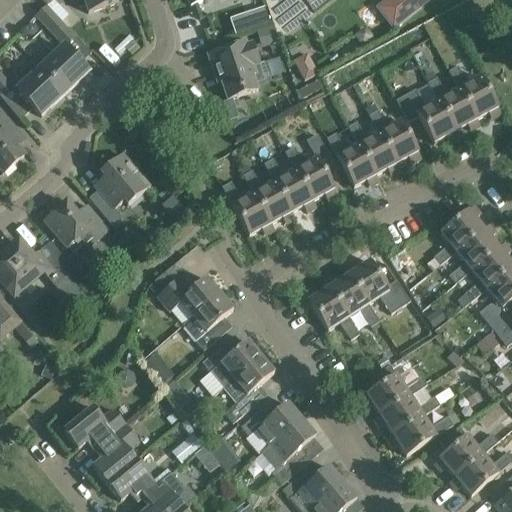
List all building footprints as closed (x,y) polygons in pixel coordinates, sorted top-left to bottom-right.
[(82,0),(88,15),(119,5),(116,0),(82,0)] [(390,0),(377,10),(393,30),(431,0),(390,0)] [(76,39),(67,29),(47,8),(35,19),(64,49),(64,50),(76,39)] [(270,25),(264,10),(230,21),(235,37),(270,25)] [(274,37),(272,28),(253,34),(256,43),(274,37)] [(271,80),(265,63),(260,64),(253,43),(247,45),(247,44),(208,57),(215,79),(219,77),(227,103),(259,92),(256,85),(271,80)] [(65,97),(88,75),(64,50),(64,49),(54,58),(46,51),(33,63),(65,97)] [(27,83),(17,93),(41,119),(65,97),(33,63),(32,62),(20,75),(27,83)] [(449,74),(449,75),(450,75),(476,123),(488,116),(491,121),(495,118),(496,120),(501,118),(480,79),(468,86),(458,69),(449,74)] [(0,96),(11,86),(0,74),(0,96)] [(476,123),(450,75),(449,75),(458,90),(446,97),(437,80),(428,85),(428,86),(455,134),(467,128),(470,132),(474,130),(475,132),(480,129),(476,123)] [(357,84),(352,87),(357,95),(362,93),(357,84)] [(455,134),(428,86),(437,102),(427,108),(418,91),(416,92),(396,103),(408,125),(418,119),(424,129),(434,146),(446,139),(449,144),(453,142),(454,143),(459,141),(455,134)] [(239,119),(233,101),(227,103),(227,102),(214,107),(215,108),(224,124),(239,119)] [(369,118),(379,136),(379,135),(396,167),(408,160),(411,165),(415,162),(416,164),(421,162),(412,144),(400,124),(388,131),(378,113),(369,118)] [(3,115),(0,118),(0,173),(3,177),(24,159),(16,149),(25,141),(3,115)] [(348,129),(358,147),(375,179),(375,178),(387,172),(390,177),(394,174),(395,176),(400,173),(396,167),(379,135),(379,136),(367,142),(357,124),(348,129)] [(358,147),(354,149),(346,154),(336,136),(327,141),(336,159),(354,190),(366,184),(369,188),(373,186),(374,188),(379,185),(375,178),(375,179),(358,147)] [(285,155),(295,173),(295,172),(313,204),(324,198),(327,202),(332,200),(333,201),(338,199),(319,165),(329,159),(317,137),(306,143),(316,161),(304,168),(294,150),(285,155)] [(100,213),(113,230),(121,223),(121,218),(115,211),(124,204),(128,208),(150,189),(122,157),(100,175),(104,180),(94,189),(109,206),(100,213)] [(264,166),(274,184),(291,216),(292,216),(303,209),(306,214),(311,211),(312,213),(316,211),(313,204),(295,172),(295,173),(283,179),(273,162),(264,166)] [(243,178),(253,196),(270,227),(271,227),(282,221),(285,225),(290,223),(291,225),(295,222),(292,216),(291,216),(274,184),(262,191),(252,173),(243,178)] [(270,227),(253,196),(241,203),(231,185),(222,190),(249,239),(261,232),(264,237),(269,234),(270,236),(274,234),(271,227),(270,227)] [(189,216),(185,211),(175,199),(166,208),(180,224),(189,216)] [(43,224),(56,239),(67,251),(79,241),(87,251),(108,233),(100,223),(87,208),(77,216),(66,204),(43,224)] [(440,268),(456,255),(484,232),(475,221),(479,218),(476,214),(478,213),(474,208),(442,235),(440,236),(450,247),(434,260),(440,268)] [(471,273),(499,251),(490,240),(495,237),(491,233),(493,231),(489,227),(484,232),(456,255),(465,265),(449,278),(455,286),(471,273)] [(19,245),(0,260),(0,280),(3,284),(14,297),(42,273),(55,288),(85,324),(98,314),(74,286),(67,277),(57,265),(44,250),(31,260),(19,245)] [(486,292),(511,271),(511,266),(505,259),(510,255),(506,251),(508,250),(505,246),(499,251),(471,273),(480,284),(464,297),(471,305),(486,292)] [(344,271),(348,277),(368,307),(380,299),(391,316),(410,304),(396,283),(386,290),(369,264),(357,271),(354,267),(350,270),(349,268),(344,271)] [(485,330),(490,335),(493,332),(511,316),(511,315),(505,308),(509,305),(511,302),(511,271),(486,292),(495,303),(479,315),(489,327),(485,330)] [(324,284),(328,290),(348,320),(360,313),(371,330),(379,324),(368,307),(348,277),(337,285),(334,280),(330,283),(329,281),(324,284)] [(193,319),(219,297),(206,281),(192,293),(180,279),(156,300),(169,315),(181,305),(192,319),(193,319)] [(348,320),(328,290),(317,298),(314,293),(310,296),(309,294),(304,297),(327,334),(340,326),(351,343),(359,337),(348,320)] [(0,340),(1,342),(14,331),(26,345),(33,338),(22,324),(0,297),(0,340)] [(214,329),(233,313),(219,297),(193,319),(182,328),(204,353),(222,338),(214,329)] [(437,312),(427,320),(434,330),(445,323),(437,312)] [(511,316),(493,332),(507,349),(511,344),(511,316)] [(210,375),(199,385),(212,400),(224,391),(260,360),(247,344),(229,359),(221,350),(205,363),(202,365),(210,375)] [(385,359),(377,364),(382,372),(390,367),(385,359)] [(260,360),(224,391),(236,405),(224,416),(233,426),(263,401),(256,391),(274,376),(260,360)] [(46,368),(42,377),(51,381),(55,372),(46,368)] [(372,407),(379,418),(409,398),(410,399),(427,388),(421,379),(404,390),(390,368),(369,382),(375,392),(360,402),(363,406),(365,405),(368,410),(372,407)] [(159,369),(152,375),(161,387),(173,379),(167,370),(159,369)] [(174,384),(163,393),(166,396),(176,408),(186,399),(176,387),(174,384)] [(481,385),(465,395),(472,407),(488,397),(481,385)] [(385,427),(393,438),(423,419),(440,408),(434,399),(417,410),(410,399),(409,398),(379,418),(373,422),(376,427),(378,425),(381,430),(385,427)] [(261,413),(241,430),(249,439),(247,440),(261,456),(262,455),(301,422),(287,406),(268,422),(261,413)] [(87,444),(94,453),(126,427),(112,410),(101,420),(93,410),(63,434),(78,452),(87,444)] [(511,414),(511,412),(501,420),(510,432),(511,430),(511,414)] [(423,419),(393,438),(386,442),(389,447),(391,445),(394,450),(398,447),(406,459),(453,428),(447,419),(430,430),(425,423),(423,419)] [(296,455),(315,439),(301,422),(262,455),(276,471),(271,475),(282,487),(306,466),(296,455)] [(92,469),(106,487),(136,462),(128,453),(140,443),(126,427),(94,453),(101,462),(92,469)] [(446,470),(455,480),(483,458),(498,444),(492,436),(476,450),(459,429),(455,433),(439,446),(447,455),(433,467),(437,471),(439,470),(442,474),(446,470)] [(206,449),(219,439),(212,430),(199,440),(206,449)] [(195,434),(182,445),(193,459),(195,458),(206,449),(199,440),(195,434)] [(202,466),(213,457),(206,449),(195,458),(202,466)] [(483,458),(455,480),(449,485),(452,489),(454,488),(457,492),(462,488),(471,499),(486,487),(511,464),(511,460),(507,455),(492,468),(483,458)] [(137,505),(157,488),(152,483),(136,462),(106,487),(120,504),(130,496),(137,505)] [(242,472),(238,467),(230,466),(224,471),(231,480),(242,472)] [(302,476),(282,493),(298,511),(310,511),(311,511),(342,485),(328,469),(309,485),(302,476)] [(161,475),(152,483),(157,488),(172,476),(168,470),(161,475)] [(146,511),(181,511),(193,503),(194,495),(189,489),(188,490),(182,488),(172,476),(157,488),(137,505),(137,506),(142,502),(149,510),(146,511)] [(342,485),(311,511),(344,511),(356,502),(342,485)] [(511,511),(511,492),(494,507),(497,511),(511,511)] [(184,511),(183,511),(193,503),(181,511),(184,511)]
